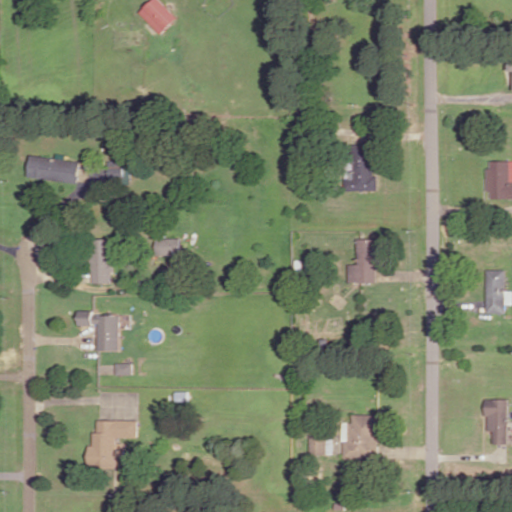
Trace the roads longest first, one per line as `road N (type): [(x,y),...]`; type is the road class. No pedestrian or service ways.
road 1 (residential): [(431,0),(434,511)]
road 2 (residential): [(30,511),(31,249)]
